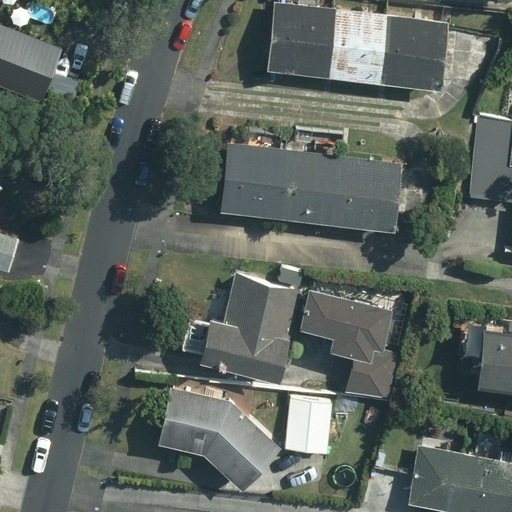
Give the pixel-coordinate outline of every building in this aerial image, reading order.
[(446,19),(269,0),(262,71),(438,90),(446,19)] [(0,21),(0,81),(45,99),(65,46),(0,21)] [(511,115),(480,113),(472,199),(511,202),(511,189),(511,115)] [(400,158),(214,141),(207,212),(393,229),(400,158)] [(0,267),(10,271),(20,235),(0,229),(0,267)] [(326,345),(351,349),(344,385),(388,393),(395,354),(372,349),(373,342),(380,343),(389,299),(300,283),(303,271),(284,267),(281,280),(236,269),(225,317),(208,313),(205,328),(187,324),(182,346),(200,350),(197,362),(277,380),(290,325),(329,332),(326,345)] [(511,327),(479,325),(474,386),(511,389),(511,327)] [(232,395),(168,388),(159,443),(204,450),(240,485),(281,444),(232,395)] [(340,430),(329,429),(331,399),(289,396),(285,447),(327,450),(328,447),(339,448),(340,430)] [(511,511),(511,457),(419,442),(408,503),(464,511),(511,511)]
